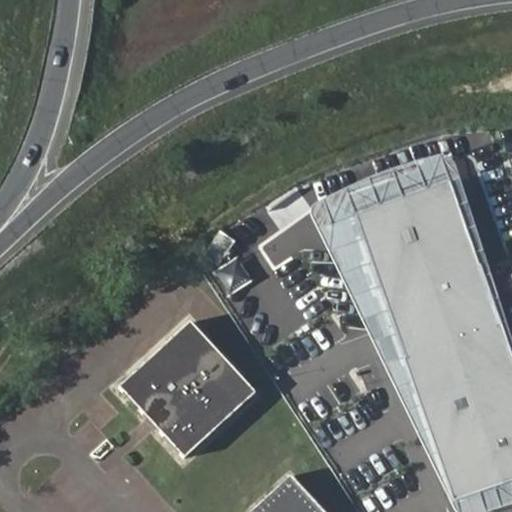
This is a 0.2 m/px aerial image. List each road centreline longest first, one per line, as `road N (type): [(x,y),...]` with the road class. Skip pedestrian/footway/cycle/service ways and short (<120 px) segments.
road 1 (motorway): [(0,247),(75,174),(154,117),(338,33),(451,0)]
road 2 (unknown): [(427,511),(302,246)]
road 3 (motorway): [(0,212),(34,150),(70,0)]
